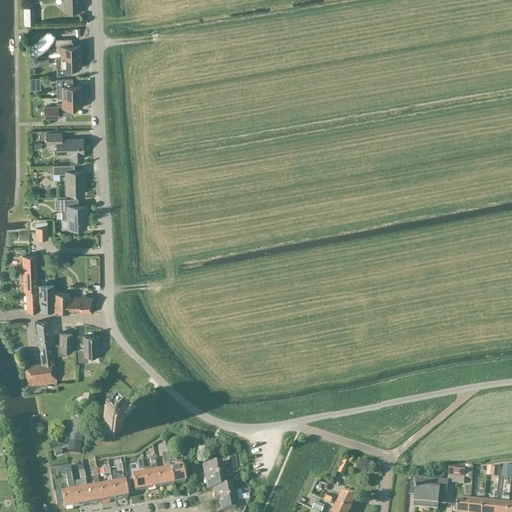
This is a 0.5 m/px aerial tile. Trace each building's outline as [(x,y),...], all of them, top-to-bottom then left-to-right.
[(63,0),(64,11),(79,11),(79,0),(63,0)] [(23,7),(23,24),(35,24),(34,7),(23,7)] [(45,40),(48,43),(57,34),(48,26),(34,41),(39,45),(45,40)] [(60,51),(61,56),(61,57),(81,56),(80,45),(71,45),(71,38),(55,39),(56,51),(60,51)] [(81,67),(81,56),(61,57),(61,56),(56,56),(56,75),(72,74),(72,68),(81,67)] [(61,91),(61,97),(81,96),(81,85),(72,85),(72,78),(56,79),(56,91),(61,91)] [(57,103),(57,105),(43,106),(43,118),(58,118),(58,115),(73,114),(73,108),(82,107),(81,96),(61,97),(62,103),(57,103)] [(46,133),(46,143),(56,142),(56,154),(71,153),(71,159),(82,159),(82,153),(83,153),(82,139),(61,139),(61,133),(46,133)] [(53,165),(53,167),(47,167),(47,173),(53,172),(53,173),(65,173),(65,193),(84,193),(83,170),(74,170),(74,164),(53,165)] [(78,205),(78,198),(57,198),(57,210),(61,210),(61,218),(62,219),(67,219),(67,228),(85,227),(85,213),(86,213),(86,205),(78,205)] [(47,238),(47,227),(47,222),(35,222),(35,227),(36,239),(47,238)] [(23,289),(25,289),(26,311),(38,311),(37,289),(36,255),(21,255),(23,289)] [(70,264),(64,258),(59,264),(65,269),(70,264)] [(38,285),(39,311),(54,311),(54,291),(53,291),(44,291),(44,285),(38,285)] [(69,292),(54,291),(54,311),(92,313),(93,297),(69,296),(69,292)] [(52,359),(47,321),(36,322),(41,362),(24,364),(27,385),(56,381),(54,368),(52,359)] [(54,354),(59,355),(66,355),(66,350),(71,350),(71,333),(60,332),(59,345),(54,344),(54,354)] [(77,349),(77,361),(87,361),(87,355),(98,355),(98,335),(83,336),(83,349),(77,349)] [(83,397),(79,412),(90,415),(94,400),(83,397)] [(110,437),(111,436),(112,438),(122,428),(120,426),(121,426),(114,418),(113,419),(111,417),(101,427),(103,429),(102,430),(110,437)] [(66,451),(79,454),(84,424),(72,422),(66,451)] [(228,458),(229,465),(236,464),(235,457),(228,458)] [(344,460),(337,474),(343,477),(349,462),(344,460)] [(169,465),(170,470),(173,486),(185,483),(185,481),(190,480),(187,466),(182,467),(181,463),(169,465)] [(202,467),(204,480),(231,474),(230,469),(221,471),(220,464),(202,467)] [(503,479),(511,480),(511,468),(511,466),(504,466),(503,479)] [(143,471),(144,475),(147,491),(160,488),(157,473),(156,467),(150,468),(151,470),(143,471)] [(464,480),(464,479),(472,480),(473,470),(465,469),(465,470),(449,468),(448,478),(464,480)] [(487,468),(486,477),(494,477),(495,468),(487,468)] [(170,470),(157,473),(160,488),(173,486),(170,470)] [(207,492),(212,491),(212,490),(225,487),(223,480),(232,479),(231,474),(204,480),(207,492)] [(66,476),(69,488),(68,488),(69,493),(61,494),(61,493),(54,494),(56,507),(63,506),(64,510),(77,508),(74,492),(73,487),(74,487),(71,475),(66,476)] [(134,493),(147,491),(144,475),(131,477),(134,493)] [(410,496),(415,496),(414,508),(422,509),(422,510),(429,511),(429,510),(437,511),(437,505),(445,506),(448,483),(411,479),(410,496)] [(124,482),(112,485),(115,501),(127,499),(124,482)] [(112,485),(99,487),(102,503),(115,501),(112,485)] [(212,490),(212,491),(214,502),(241,497),(240,492),(232,493),(230,486),(225,487),(212,490)] [(99,487),(86,490),(89,506),(102,503),(99,487)] [(86,490),(74,492),(77,508),(89,506),(86,490)] [(241,497),(214,502),(216,511),(227,511),(235,510),(234,503),(248,500),(247,495),(241,497)] [(325,495),(322,501),(330,504),(332,498),(325,495)] [(340,496),(335,507),(345,511),(348,511),(353,502),(340,496)] [(469,511),(470,502),(457,501),(456,508),(453,508),(452,511),(469,511)] [(469,511),(481,511),(483,504),(470,502),(469,511)] [(311,511),(314,511),(322,511),(324,507),(315,503),(311,511)]
